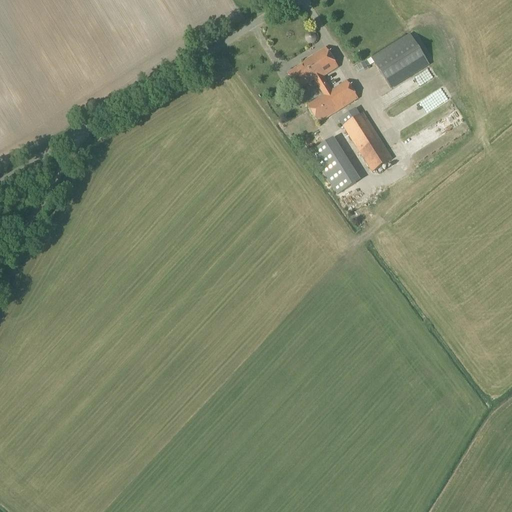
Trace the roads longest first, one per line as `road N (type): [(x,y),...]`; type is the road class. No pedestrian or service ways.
road 1 (unclassified): [(0,182),(298,0)]
road 2 (unknown): [(0,270),(78,134)]
